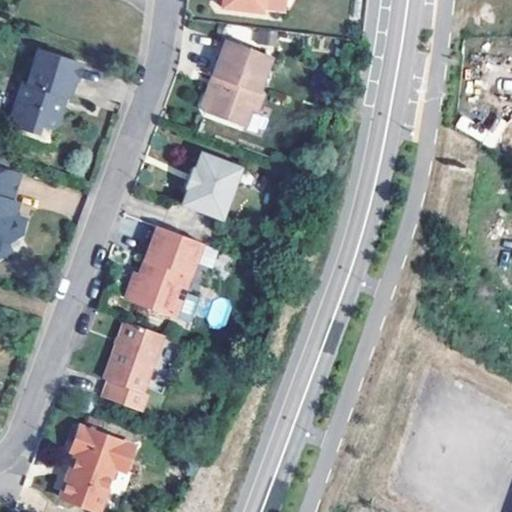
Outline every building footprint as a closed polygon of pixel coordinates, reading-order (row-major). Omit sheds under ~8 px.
[(267,13),(268,0),(227,0),(227,1),(229,9),(267,13)] [(278,62),(232,44),(220,78),(228,81),(223,96),(214,93),(209,106),(214,116),(252,130),(259,112),(266,114),(274,92),(268,89),(278,62)] [(91,67),(48,53),(38,84),(34,82),(23,114),(31,132),(47,136),(53,129),(62,132),(67,129),(71,114),(66,109),(69,96),(76,98),(80,99),(91,67)] [(228,81),(220,78),(214,93),(223,96),(228,81)] [(76,98),(69,96),(66,109),(71,114),(76,98)] [(18,158),(0,152),(0,168),(13,173),(18,158)] [(245,168),(208,154),(202,172),(196,170),(191,187),(196,189),(191,204),(226,217),(245,168)] [(0,168),(0,259),(15,253),(11,243),(23,236),(30,219),(20,216),(23,204),(16,201),(23,176),(13,173),(0,168)] [(210,242),(162,223),(143,278),(139,277),(130,299),(172,315),(182,289),(193,286),(210,242)] [(181,319),(193,286),(182,289),(172,315),(181,319)] [(169,337),(130,321),(109,376),(148,391),(169,337)] [(137,443),(85,425),(75,448),(80,450),(64,496),(100,509),(116,464),(128,467),(137,443)]
